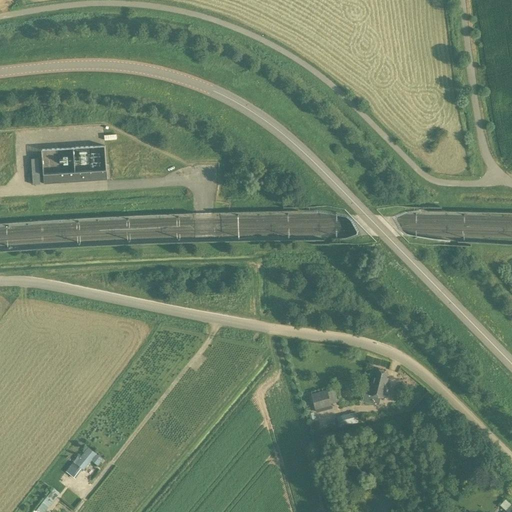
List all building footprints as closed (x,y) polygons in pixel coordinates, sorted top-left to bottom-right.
[(31,159),(33,184),(40,184),(38,158),(31,159)] [(43,174),(43,184),(107,180),(106,170),(43,174)] [(386,378),(387,371),(374,368),(369,388),(365,387),(362,401),(378,405),(380,397),(383,397),(387,378),(386,378)] [(311,394),(314,409),(331,405),(330,403),(335,402),(332,390),(327,391),(327,390),(326,390),(325,387),(317,389),(318,392),(311,394)] [(355,419),(354,411),(349,412),(350,416),(347,417),(347,420),(351,419),(351,420),(355,419)] [(75,463),(83,469),(96,454),(88,447),(75,463)] [(69,481),(75,473),(68,467),(62,475),(69,481)] [(35,511),(34,511),(44,511),(59,494),(52,489),(35,511)]
